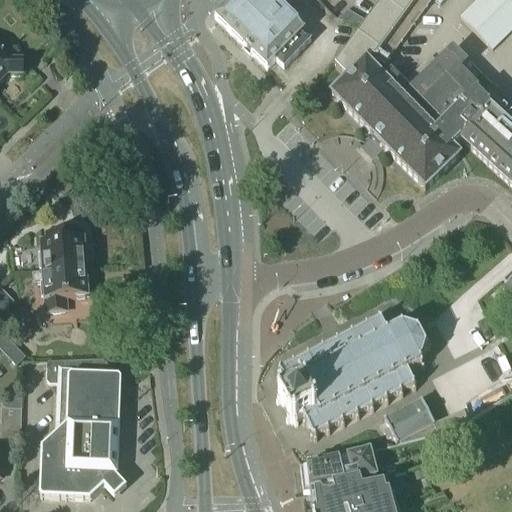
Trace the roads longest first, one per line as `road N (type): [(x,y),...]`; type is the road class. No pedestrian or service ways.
road 1 (secondary): [(227,281),(206,106),(134,0)]
road 2 (secondary): [(254,511),(227,398),(227,281)]
road 3 (secondary): [(191,282),(204,511)]
road 4 (residential): [(0,193),(42,170),(91,125),(129,120),(162,131)]
road 5 (residential): [(373,254),(260,136)]
road 6 (residential): [(511,228),(490,207),(457,202),(373,254)]
road 7 (secondary): [(162,131),(191,282)]
road 8 (residential): [(227,281),(313,272),(373,254)]
road 9 (secondary): [(96,9),(162,131)]
